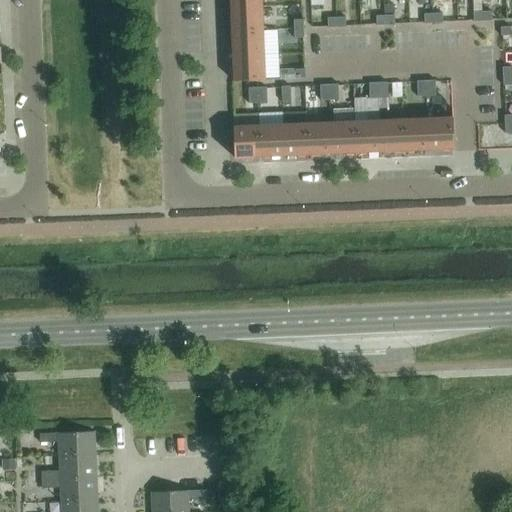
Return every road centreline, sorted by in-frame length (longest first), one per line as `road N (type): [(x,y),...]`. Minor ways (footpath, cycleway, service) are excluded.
road 1 (residential): [(511,186),(177,198),(167,0)]
road 2 (primary): [(0,335),(511,316)]
road 3 (residential): [(0,210),(36,208),(28,0)]
